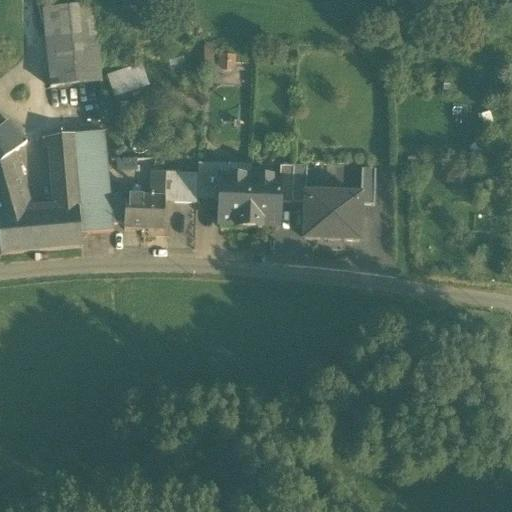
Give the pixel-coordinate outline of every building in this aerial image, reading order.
[(42,13),(50,91),(99,83),(92,8),(42,13)] [(215,66),(215,56),(231,56),(231,46),(202,46),(202,66),(215,66)] [(234,72),(233,58),(216,58),(216,73),(234,72)] [(113,101),(141,91),(133,69),(106,79),(113,101)] [(8,123),(1,129),(0,129),(0,166),(12,156),(26,145),(8,123)] [(103,135),(72,138),(78,212),(81,237),(112,235),(112,228),(109,199),(103,135)] [(51,140),(58,214),(78,212),(72,138),(51,140)] [(0,219),(31,216),(12,156),(0,166),(0,219)] [(118,174),(135,174),(135,162),(117,162),(118,174)] [(196,202),(219,203),(219,179),(220,179),(220,167),(197,166),(197,177),(196,202)] [(385,206),(385,168),(375,168),(375,206),(385,206)] [(279,205),(291,206),(292,170),(279,169),(279,181),(280,181),(279,205)] [(306,170),(292,170),(291,206),(305,206),(305,197),(306,170)] [(359,208),(373,209),(375,173),(361,172),(360,199),(359,208)] [(152,200),(124,199),(123,228),(124,233),(163,234),(164,206),(165,176),(153,175),(152,200)] [(197,177),(170,176),(169,206),(196,207),(196,202),(197,177)] [(235,230),(248,231),(250,180),(220,179),(219,179),(219,203),(218,227),(235,228),(235,230)] [(279,181),(250,180),(248,231),(261,231),(261,229),(278,229),(279,205),(280,181),(279,181)] [(304,242),(331,243),(332,198),(305,197),(305,206),(304,242)] [(360,199),(332,198),(331,243),(358,244),(359,208),(360,199)] [(112,228),(123,228),(124,199),(109,199),(112,228)] [(81,237),(78,212),(58,214),(31,216),(0,219),(0,256),(82,249),(81,237)]
